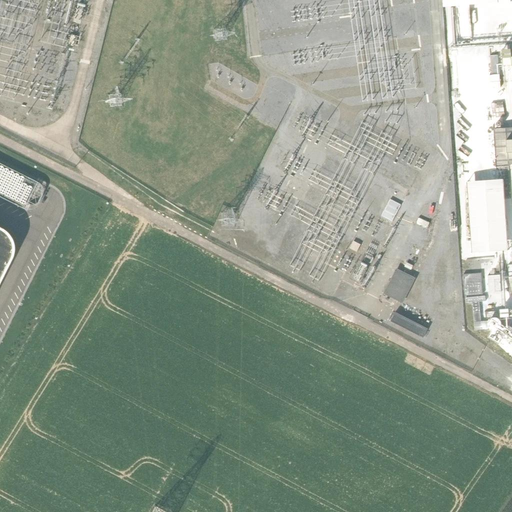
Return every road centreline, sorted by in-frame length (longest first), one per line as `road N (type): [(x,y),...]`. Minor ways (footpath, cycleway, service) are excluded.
road 1 (unclassified): [(0,138),(511,396)]
road 2 (unknown): [(511,15),(485,34),(480,65),(490,188),(511,257)]
